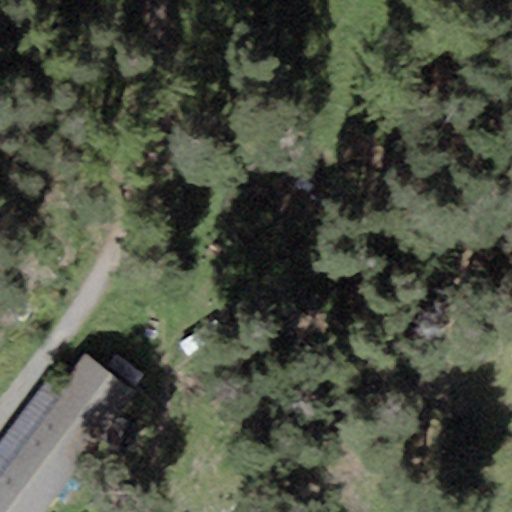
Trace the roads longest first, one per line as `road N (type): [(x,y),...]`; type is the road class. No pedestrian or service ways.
road 1 (track): [(141,0),(183,121),(129,255)]
road 2 (residential): [(129,255),(0,408)]
